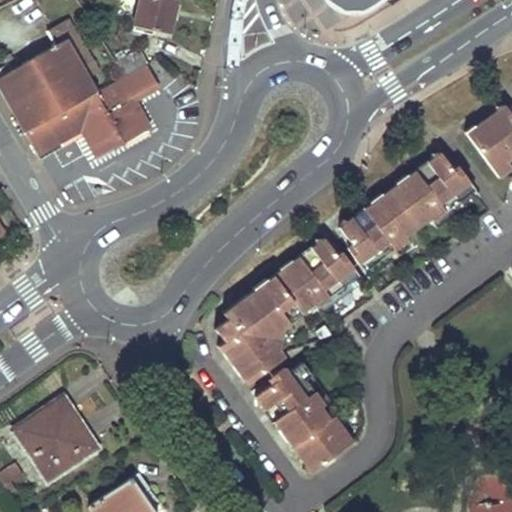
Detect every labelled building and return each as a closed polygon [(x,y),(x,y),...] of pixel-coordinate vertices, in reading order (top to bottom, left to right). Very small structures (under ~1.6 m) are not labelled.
[(150,34),(151,29),(167,32),(174,0),(138,0),(132,30),(150,34)] [(354,0),(360,9),(373,0),(354,0)] [(0,59),(0,93),(24,133),(96,92),(66,42),(76,35),(67,21),(45,34),(53,48),(16,69),(8,55),(0,59)] [(114,63),(123,77),(144,65),(147,64),(138,49),(114,63)] [(158,86),(144,65),(123,77),(115,81),(119,87),(115,90),(136,127),(94,151),(98,157),(150,127),(133,99),(158,86)] [(96,92),(24,133),(37,156),(83,130),(94,151),(136,127),(115,90),(119,87),(115,81),(96,92)] [(463,131),(498,179),(504,175),(511,168),(507,162),(511,158),(511,117),(510,114),(503,104),(494,106),(494,111),(473,126),(472,125),(463,131)] [(340,220),(339,227),(350,242),(344,246),(358,264),(388,243),(393,250),(408,239),(406,236),(429,219),(431,222),(446,212),(441,205),(469,185),(455,166),(451,169),(440,154),(432,155),(433,159),(408,178),(406,176),(394,185),(395,187),(383,196),(381,194),(369,203),(370,205),(345,223),(340,220)] [(477,200),(478,198),(469,185),(441,205),(446,212),(431,222),(436,229),(477,200)] [(242,385),(283,356),(277,347),(280,329),(288,323),(280,310),(291,302),(299,313),(312,304),(314,307),(328,298),(323,289),(353,268),(339,250),(333,254),(322,239),(316,239),(315,247),(288,266),(286,264),(278,270),(280,271),(266,281),(264,279),(251,289),(252,291),(220,312),(226,320),(211,329),(221,343),(216,346),(242,385)] [(358,264),(368,278),(370,277),(413,246),(408,239),(393,250),(388,243),(358,264)] [(361,283),(363,282),(353,268),(323,289),(328,298),(314,307),(318,312),(361,283)] [(272,376),(275,380),(253,397),(253,406),(259,406),(300,464),(302,472),(310,473),(353,441),(352,439),(335,416),(330,420),(319,406),(322,404),(303,380),(309,375),(299,362),(286,371),(283,368),(272,376)] [(338,413),(309,375),(303,380),(322,404),(319,406),(330,420),(335,416),(338,413)] [(84,430),(77,419),(69,408),(71,407),(62,393),(36,410),(38,412),(13,427),(46,479),(97,446),(86,429),(84,430)] [(12,460),(0,468),(0,481),(0,482),(19,470),(12,460)] [(152,511),(140,492),(147,488),(137,472),(88,503),(93,511),(152,511)]
